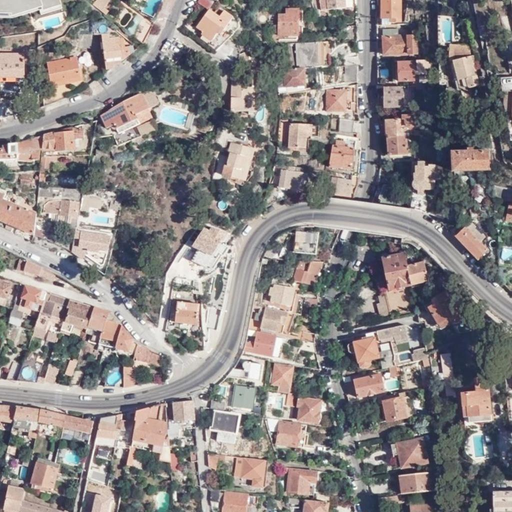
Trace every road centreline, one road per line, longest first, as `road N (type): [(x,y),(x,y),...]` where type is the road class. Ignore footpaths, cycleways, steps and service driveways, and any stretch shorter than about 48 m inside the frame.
road 1 (residential): [(362,511),(322,341),(325,287),(367,182),(364,0)]
road 2 (secondary): [(511,312),(417,228),(332,212),(276,217),(252,248),(229,344),(206,373)]
road 3 (residential): [(206,373),(135,326),(117,294),(0,233)]
road 4 (residential): [(0,133),(100,101),(149,60),(182,0)]
road 5 (secondary): [(193,382),(101,403),(0,393)]
road 6 (residential): [(208,511),(193,382)]
